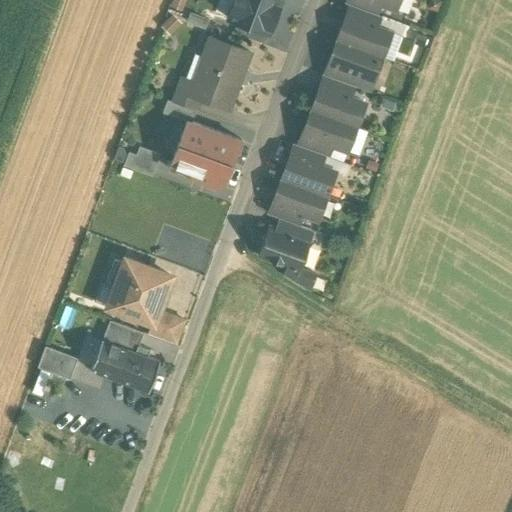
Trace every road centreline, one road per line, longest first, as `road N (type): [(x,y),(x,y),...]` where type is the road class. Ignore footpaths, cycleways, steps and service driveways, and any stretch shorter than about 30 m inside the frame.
road 1 (residential): [(314,0),(129,511)]
road 2 (track): [(511,435),(268,289),(214,273)]
